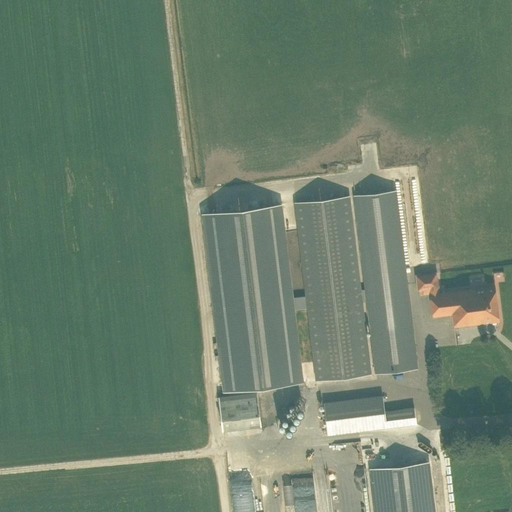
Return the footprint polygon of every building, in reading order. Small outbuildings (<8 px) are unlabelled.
[(359,290),(361,301),(368,300),(376,373),(416,368),(394,190),(355,195),(366,289),(359,290)] [(361,301),(359,290),(348,195),(296,202),(307,298),(308,307),(317,380),(369,374),(361,301)] [(291,300),(280,204),(203,213),(225,391),(301,382),(292,309),(308,307),(307,298),(291,300)] [(433,315),(452,313),(454,326),(499,321),(495,286),(438,291),(436,273),(415,275),(417,290),(419,290),(419,294),(430,293),(433,315)] [(222,430),(261,425),(257,393),(218,397),(222,430)] [(414,407),(384,411),(382,395),(324,402),(328,434),(416,423),(414,407)] [(434,511),(430,462),(370,467),(373,504),(380,503),(380,509),(375,511),(434,511)] [(295,511),(293,483),(284,484),(281,480),(261,482),(263,502),(239,504),(232,493),(234,511),(295,511)]
